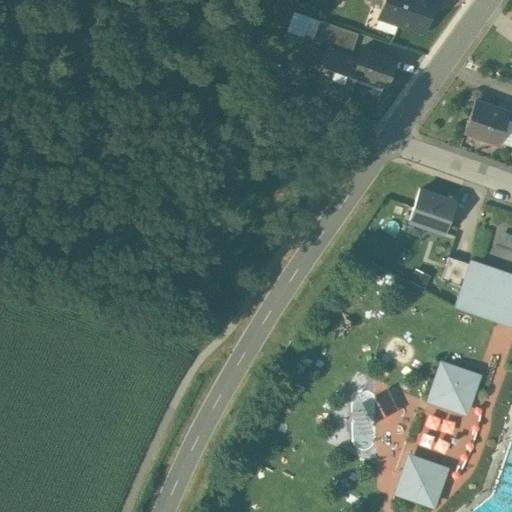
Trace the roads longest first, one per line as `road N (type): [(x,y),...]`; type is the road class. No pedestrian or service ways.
road 1 (tertiary): [(164,511),(239,359),(389,136)]
road 2 (track): [(0,3),(389,136)]
road 3 (tertiary): [(389,136),(487,0)]
road 4 (residential): [(389,136),(511,183)]
